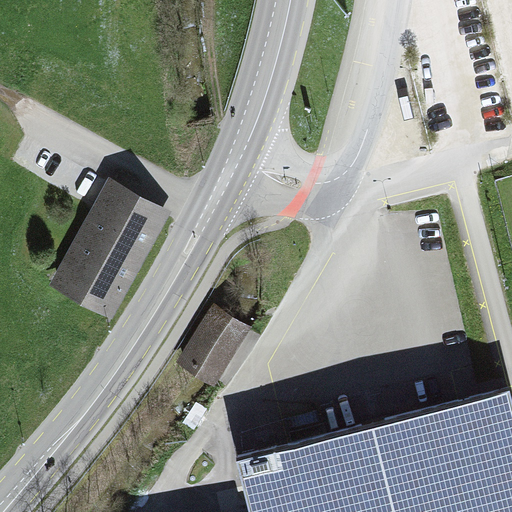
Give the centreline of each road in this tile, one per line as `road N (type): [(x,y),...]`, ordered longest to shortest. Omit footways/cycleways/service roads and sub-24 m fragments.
road 1 (primary): [(0,511),(109,379),(206,215)]
road 2 (unclassified): [(398,0),(367,130),(345,173),(303,184),(233,160)]
road 3 (residential): [(16,99),(206,215)]
road 4 (primary): [(233,160),(283,0)]
